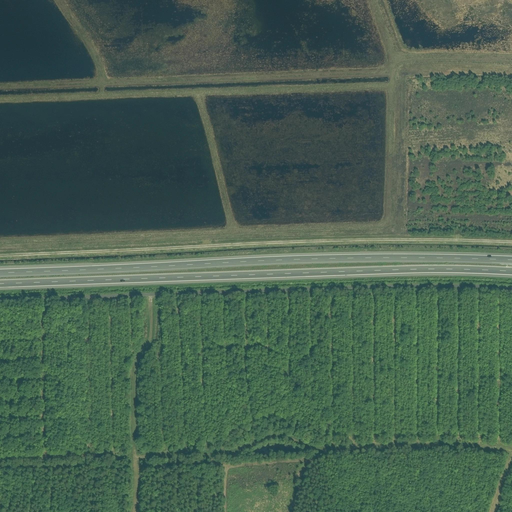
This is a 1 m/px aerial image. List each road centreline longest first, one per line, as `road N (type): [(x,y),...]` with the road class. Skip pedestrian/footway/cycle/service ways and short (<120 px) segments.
road 1 (track): [(0,256),(349,240),(511,243)]
road 2 (trunk): [(511,260),(294,259),(0,273)]
road 3 (trunk): [(0,284),(511,272)]
road 4 (track): [(511,449),(316,448),(269,436),(233,452),(134,455)]
road 5 (track): [(149,293),(152,333),(136,372),(132,511)]
